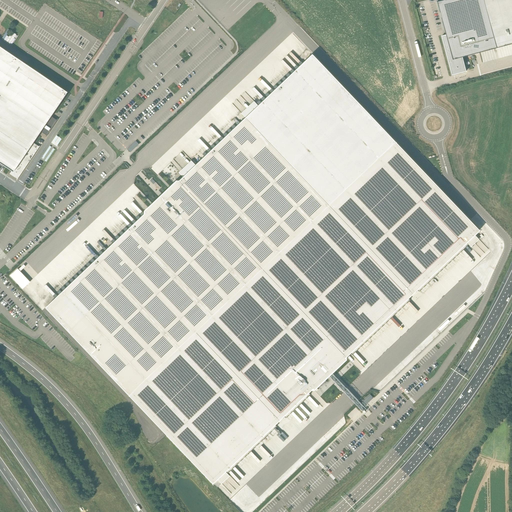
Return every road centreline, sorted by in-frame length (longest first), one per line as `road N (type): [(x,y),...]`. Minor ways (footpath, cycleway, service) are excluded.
road 1 (trunk): [(511,287),(447,395),(339,511)]
road 2 (trunk): [(364,511),(433,437),(511,321)]
road 3 (motorway): [(140,511),(74,411),(0,344)]
